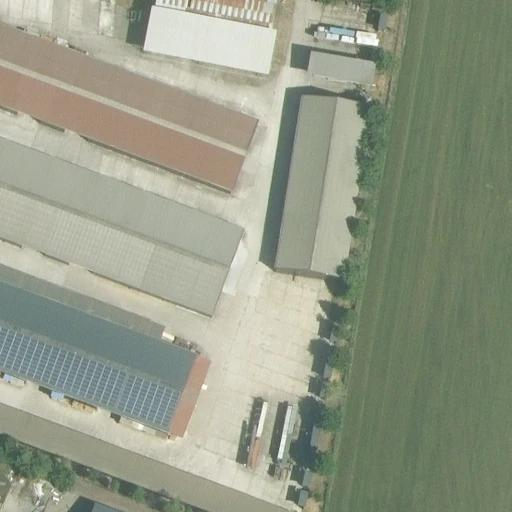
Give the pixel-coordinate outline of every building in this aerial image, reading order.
[(263,76),(276,0),(155,0),(146,55),(263,76)] [(254,124),(0,29),(0,109),(227,195),(254,124)] [(369,89),(373,66),(312,55),(305,94),(351,102),(354,86),(369,89)] [(297,97),(273,271),(344,281),(368,107),(297,97)] [(241,235),(0,144),(0,240),(210,319),(241,235)] [(195,356),(0,285),(0,375),(166,437),(195,356)] [(0,434),(28,444),(27,447),(66,460),(75,433),(0,407),(0,434)] [(91,478),(203,511),(300,511),(109,455),(113,440),(102,437),(99,450),(81,444),(77,460),(83,461),(85,455),(97,459),(91,478)] [(71,503),(66,511),(88,511),(90,510),(71,503)]
